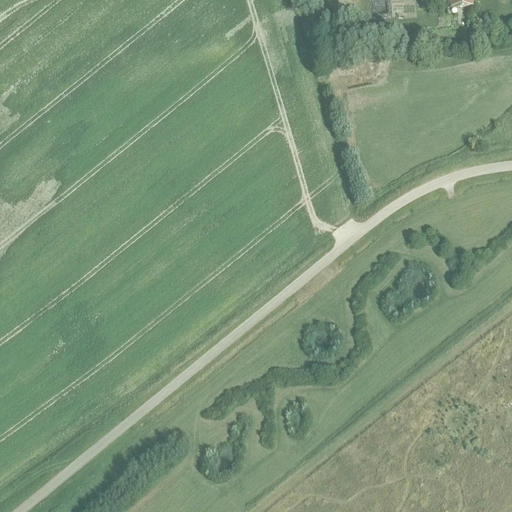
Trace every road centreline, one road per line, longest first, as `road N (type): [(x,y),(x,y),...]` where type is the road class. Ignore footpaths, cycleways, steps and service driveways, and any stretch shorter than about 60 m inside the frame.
road 1 (unclassified): [(20,511),(377,211),(412,187),(511,162)]
road 2 (track): [(511,264),(465,304),(447,296),(440,268),(424,256),(388,254),(372,263),(343,299),(340,357),(327,366),(275,357),(241,369),(196,419),(198,480),(155,493),(133,511)]
